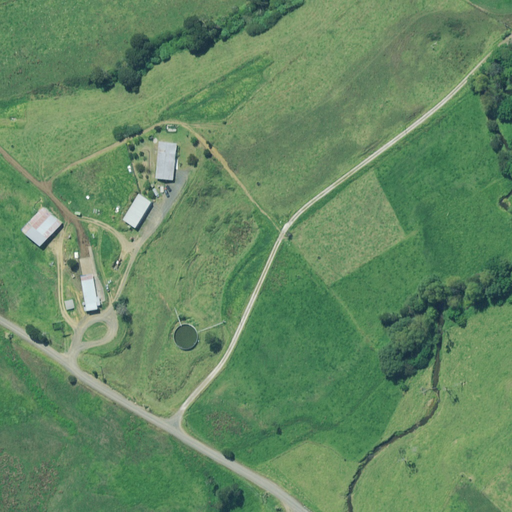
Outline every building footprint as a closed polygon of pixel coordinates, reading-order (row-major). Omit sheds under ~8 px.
[(180,144),(162,142),(159,179),(177,180),(180,144)] [(155,203),(142,195),(126,220),(139,228),(155,203)] [(65,224),(48,208),(27,231),(44,247),(65,224)] [(103,309),(97,280),(86,282),(91,307),(88,307),(89,312),(103,309)] [(77,308),(75,300),(67,302),(69,310),(77,308)]
